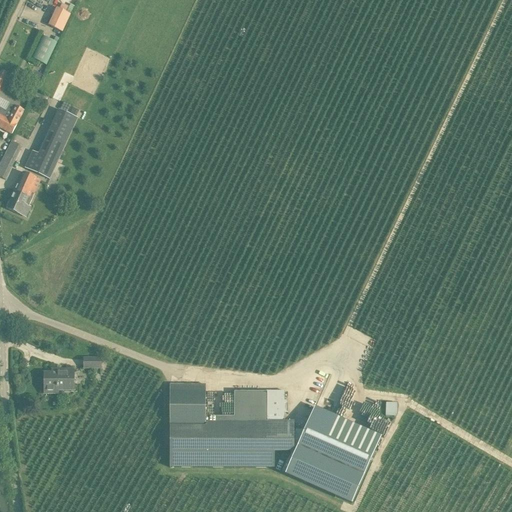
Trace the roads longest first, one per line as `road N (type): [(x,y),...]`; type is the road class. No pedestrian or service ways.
road 1 (track): [(504,0),(344,335)]
road 2 (track): [(511,464),(409,401),(361,395),(355,372),(339,372)]
road 3 (unclassified): [(18,511),(0,304)]
